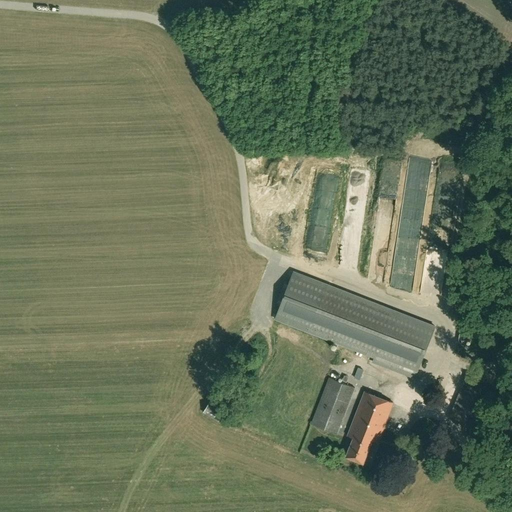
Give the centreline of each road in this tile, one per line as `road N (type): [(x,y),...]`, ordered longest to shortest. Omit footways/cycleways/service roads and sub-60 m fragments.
road 1 (track): [(0,6),(169,27),(237,145),(251,241),(315,274),(443,320)]
road 2 (track): [(511,44),(471,145),(442,329),(420,405)]
